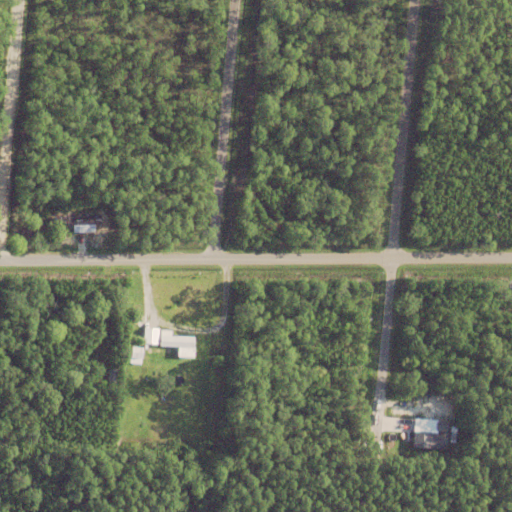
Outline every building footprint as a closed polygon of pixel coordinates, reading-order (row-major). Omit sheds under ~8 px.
[(270,208),(272,211),(271,212),(274,217),(270,220),(260,206),(264,203),(268,209),(270,208)] [(52,217),(97,215),(98,225),(53,227),(52,217)] [(157,347),(158,337),(191,338),(190,348),(157,347)] [(307,364),(308,337),(315,337),(314,365),(307,364)] [(486,349),(493,346),(495,351),(489,354),(486,349)] [(128,363),(140,364),(140,347),(129,347),(128,363)] [(105,384),(107,369),(115,370),(113,385),(105,384)] [(416,393),(420,388),(438,400),(434,406),(416,393)] [(416,449),(417,433),(430,434),(429,449),(416,449)]
